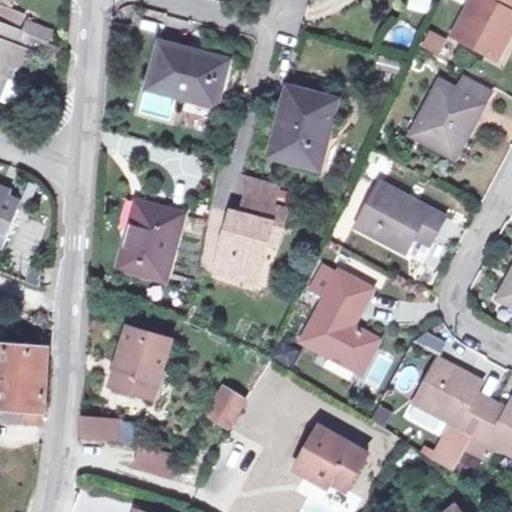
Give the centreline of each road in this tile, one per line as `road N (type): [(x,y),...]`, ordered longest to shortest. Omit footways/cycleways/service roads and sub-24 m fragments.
road 1 (unclassified): [(76,166),(63,459),(47,511)]
road 2 (residential): [(511,184),(458,282),(463,326),(511,352)]
road 3 (unclassified): [(92,0),(76,166)]
